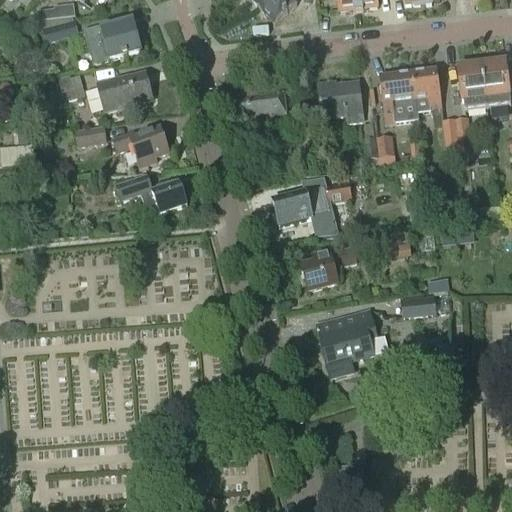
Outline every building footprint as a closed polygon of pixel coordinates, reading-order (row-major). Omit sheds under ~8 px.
[(251,0),(258,7),(255,9),(258,13),(273,0),(251,0)] [(273,0),(258,13),(261,17),(264,15),(273,27),(295,9),(289,0),(273,0)] [(334,0),(337,16),(352,14),(352,17),(357,17),(355,0),(334,0)] [(355,0),(357,17),(362,16),(362,13),(377,11),(375,0),(355,0)] [(401,0),(403,8),(410,7),(412,10),(421,8),(419,0),(401,0)] [(419,0),(421,8),(430,7),(432,4),(438,3),(438,0),(419,0)] [(54,14),(37,16),(39,27),(41,26),(73,22),(75,22),(74,10),(54,12),(54,14)] [(73,27),(73,26),(73,22),(41,26),(43,34),(42,35),(46,50),(79,41),(75,26),(73,27)] [(95,31),(83,34),(86,46),(92,68),(109,64),(122,61),(122,62),(127,61),(127,60),(139,56),(131,27),(101,34),(100,30),(95,31)] [(504,66),(480,69),(485,113),(510,110),(504,66)] [(480,69),(456,72),(460,107),(462,107),(463,116),(485,113),(480,69)] [(436,74),(411,77),(416,117),(430,116),(429,114),(432,114),(441,113),(436,74)] [(79,77),(60,83),(65,103),(84,97),(79,77)] [(97,92),(87,95),(93,117),(103,114),(104,117),(137,109),(136,107),(151,103),(144,77),(129,81),(129,80),(96,88),(97,92)] [(411,77),(378,81),(383,129),(394,127),(417,124),(416,117),(411,77)] [(333,87),(316,90),(320,123),(361,118),(357,88),(334,91),(333,87)] [(257,89),(226,93),(232,131),(286,124),(282,92),(258,95),(257,89)] [(465,124),(452,125),(457,161),(470,160),(465,124)] [(442,126),(442,131),(446,163),(457,161),(452,125),(442,126)] [(134,137),(112,145),(117,158),(132,152),(137,168),(139,168),(140,172),(156,166),(155,162),(168,157),(159,132),(135,141),(134,137)] [(101,133),(76,137),(78,150),(103,146),(101,133)] [(391,140),(374,143),(378,173),(395,171),(391,140)] [(374,143),(362,144),(366,175),(378,173),(374,143)] [(38,169),(0,173),(0,188),(39,184),(38,169)] [(146,176),(115,183),(119,199),(138,195),(144,218),(182,209),(177,185),(150,192),(146,176)] [(302,197),(271,204),(278,231),(310,224),(314,242),(339,239),(330,208),(351,204),(349,188),(327,192),(325,184),(300,188),(302,197)] [(471,230),(479,229),(477,214),(462,216),(464,231),(471,230)] [(409,239),(369,243),(372,262),(411,257),(410,244),(409,239)] [(314,267),(301,271),(307,296),(337,288),(333,274),(356,268),(352,252),(328,258),(328,255),(312,259),(314,267)] [(450,300),(401,305),(403,322),(435,319),(434,317),(452,316),(450,300)] [(369,315),(316,329),(328,372),(373,360),(369,345),(376,343),(369,315)] [(348,469),(336,469),(337,483),(348,483),(349,500),(366,499),(364,468),(348,468),(348,469)]
